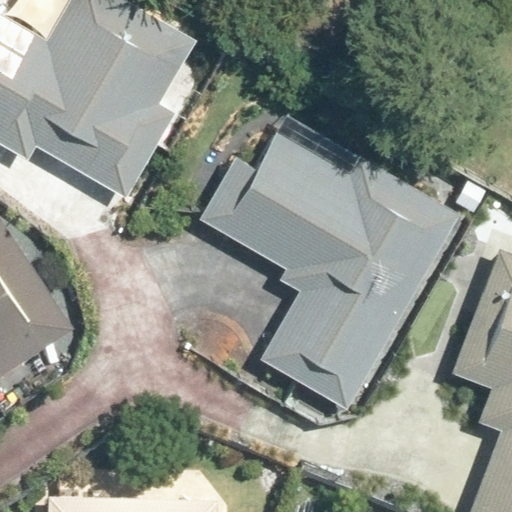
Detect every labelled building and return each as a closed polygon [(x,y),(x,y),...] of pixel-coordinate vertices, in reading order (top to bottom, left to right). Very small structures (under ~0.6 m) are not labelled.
[(0,135),(33,154),(40,141),(128,191),(177,106),(166,100),(203,36),(140,0),(70,0),(51,34),(0,5),(0,135)] [(305,286),(265,355),(350,404),(464,208),(367,151),(357,169),(285,126),(264,164),(240,150),(205,212),(292,262),(285,275),(305,286)] [(471,178),(459,199),(475,208),(488,187),(471,178)] [(0,373),(76,325),(0,204),(0,373)] [(497,384),(485,418),(506,426),(474,511),(511,511),(511,245),(505,242),(458,369),(497,384)] [(222,511),(223,496),(53,492),(52,511),(222,511)]
